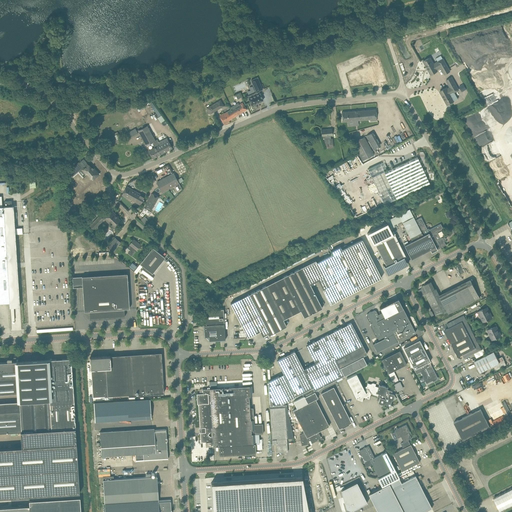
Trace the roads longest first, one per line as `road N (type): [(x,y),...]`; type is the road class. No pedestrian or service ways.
road 1 (unclassified): [(404,93),(285,106),(126,175),(113,173)]
road 2 (unclassified): [(176,355),(265,349),(403,280)]
road 3 (unclassified): [(183,471),(296,463),(411,406)]
road 4 (unclassified): [(0,343),(156,332),(176,355)]
road 5 (unclassified): [(482,244),(404,93)]
road 6 (unclassified): [(411,406),(447,388),(451,373),(403,280)]
road 7 (unclassified): [(113,173),(46,97),(0,81)]
road 8 (unknown): [(33,340),(22,220)]
